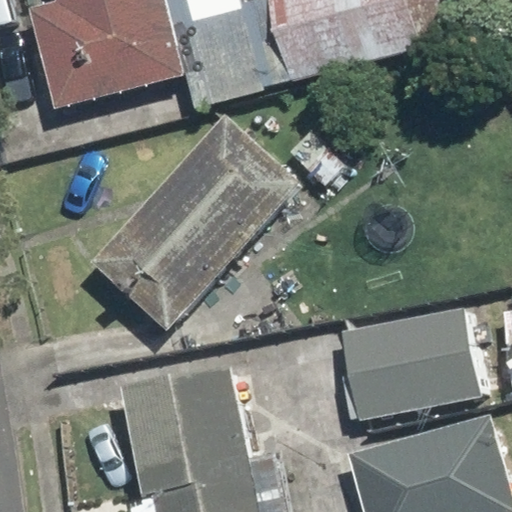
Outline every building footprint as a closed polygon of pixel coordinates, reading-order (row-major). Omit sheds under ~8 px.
[(74,0),(76,7),(48,14),(74,113),(155,92),(164,126),(493,40),(482,0),(74,0)] [(189,331),(320,190),(247,122),(116,262),(189,331)] [(483,311),(356,329),(368,414),(495,396),(483,311)] [(278,511),(248,363),(139,386),(162,499),(149,501),(151,511),(278,511)] [(511,511),(511,437),(507,419),(368,457),(383,511),(511,511)]
